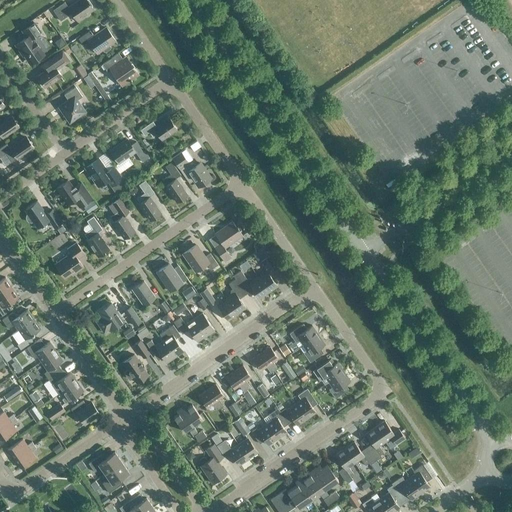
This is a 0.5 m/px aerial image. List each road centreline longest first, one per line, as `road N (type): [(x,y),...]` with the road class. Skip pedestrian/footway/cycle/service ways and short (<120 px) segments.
road 1 (tertiary): [(494,443),(187,0)]
road 2 (residential): [(211,511),(385,392),(313,287)]
road 3 (residential): [(53,314),(242,182)]
road 4 (residential): [(124,417),(313,287)]
road 5 (residential): [(124,417),(11,496),(0,479)]
road 6 (residential): [(64,154),(170,80)]
road 7 (residential): [(313,287),(242,182)]
road 8 (residential): [(202,511),(141,423),(124,417)]
road 9 (residential): [(124,417),(53,314)]
road 10 (residential): [(242,182),(170,80)]
